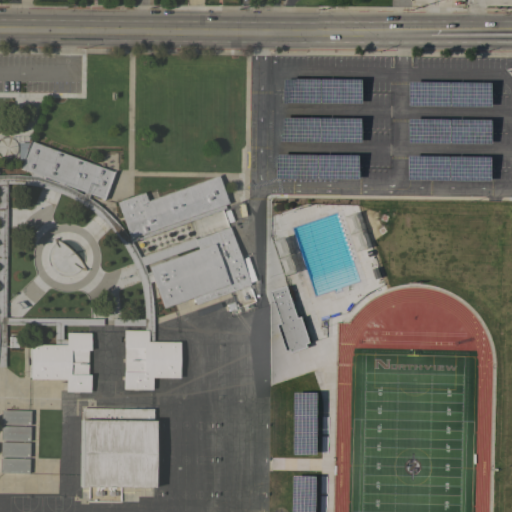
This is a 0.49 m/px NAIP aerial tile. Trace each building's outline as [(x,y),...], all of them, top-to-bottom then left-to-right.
[(177,341),(177,377),(150,377),(150,389),(121,389),(121,371),(122,371),(122,347),(121,347),(122,329),(143,329),(143,325),(111,324),(111,318),(142,318),(142,312),(142,306),(141,294),(139,285),(137,279),(135,272),(132,264),(127,254),(122,245),(115,235),(105,223),(94,213),(85,207),(74,200),(61,194),(53,190),(42,187),(29,185),(20,183),(6,183),(4,317),(101,318),(101,324),(61,324),(61,339),(64,339),(64,332),(89,332),(89,350),(86,350),(86,374),(88,374),(88,391),(64,391),(64,379),(28,378),(28,344),(53,344),(53,324),(4,323),(4,366),(0,365),(0,174),(4,174),(13,174),(20,174),(28,175),(29,172),(17,167),(27,140),(112,171),(102,199),(88,193),(86,197),(94,202),(107,213),(118,225),(123,232),(126,236),(127,236),(114,201),(142,191),(145,200),(216,174),(226,202),(223,204),(224,207),(130,241),(136,252),(138,256),(192,237),(193,238),(227,226),(248,284),(194,304),(191,296),(160,307),(151,281),(147,282),(149,293),(151,304),(152,316),(152,341),(177,341)] [(276,178),(289,178),(288,170),(276,171),(276,178)] [(368,246),(356,212),(344,216),(356,250),(368,246)] [(276,245),(291,245),(291,265),(276,265),(276,245)] [(270,291),(280,323),(277,325),(285,353),(307,346),(288,285),(270,291)] [(79,486),(80,407),(151,408),(151,420),(153,420),(152,486),(79,486)] [(0,409),(29,410),(28,424),(0,424),(0,409)] [(39,410),(59,410),(58,456),(38,455),(39,410)] [(316,454),(317,420),(311,420),(311,430),(293,429),(293,454),(316,454)] [(0,425),(28,426),(28,441),(0,440),(0,425)] [(0,441),(28,442),(27,457),(0,456),(0,441)] [(0,457),(27,458),(27,473),(0,472),(0,457)]
